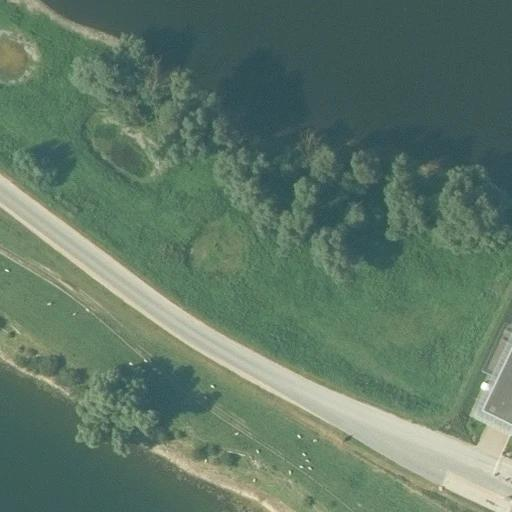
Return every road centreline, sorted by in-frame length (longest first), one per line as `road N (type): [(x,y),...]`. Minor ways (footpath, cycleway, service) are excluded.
road 1 (unclassified): [(0,190),(226,353),(402,447)]
road 2 (unclassified): [(402,447),(511,511)]
